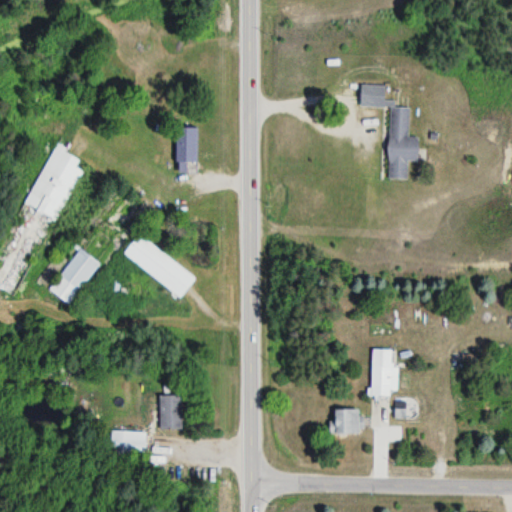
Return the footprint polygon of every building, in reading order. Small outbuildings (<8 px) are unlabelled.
[(388,179),(406,179),(407,161),(418,161),(418,138),(408,138),(408,108),(389,107),(388,179)] [(196,163),(196,128),(176,128),(176,163),(196,163)] [(0,291),(15,299),(81,172),(75,168),(80,159),(54,146),(0,249),(0,291)] [(123,254),(179,298),(195,278),(139,234),(123,254)] [(99,265),(79,250),(48,290),(68,306),(99,265)] [(394,395),(395,350),(372,350),(371,395),(394,395)] [(182,396),(159,396),(159,429),(182,429),(182,396)] [(360,434),(360,409),(332,409),(332,434),(360,434)] [(145,454),(145,432),(111,432),(111,454),(145,454)]
